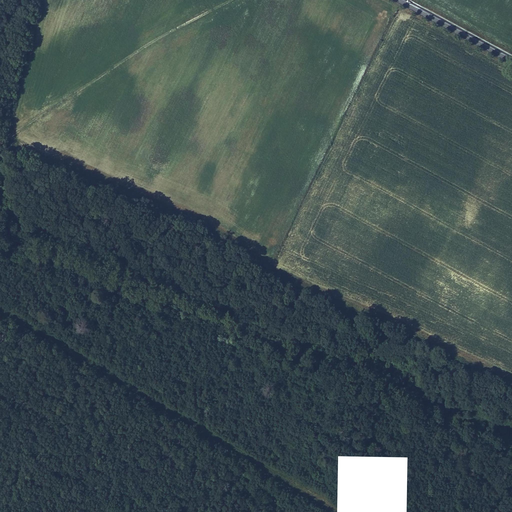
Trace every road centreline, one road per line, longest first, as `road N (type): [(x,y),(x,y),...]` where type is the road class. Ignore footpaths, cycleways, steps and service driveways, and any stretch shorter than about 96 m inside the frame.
road 1 (track): [(0,306),(341,511)]
road 2 (primary): [(400,0),(511,60)]
